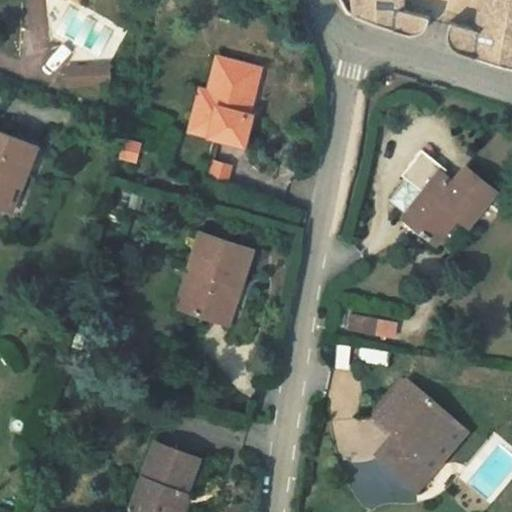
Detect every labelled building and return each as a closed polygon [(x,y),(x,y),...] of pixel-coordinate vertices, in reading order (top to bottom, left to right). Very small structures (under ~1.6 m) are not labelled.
[(347,0),(351,13),(406,30),(412,31),(417,28),(422,6),(403,0),(347,0)] [(511,0),(473,0),(470,20),(445,13),(441,38),(443,43),(511,62),(511,0)] [(238,148),(246,119),(234,115),(247,69),(209,59),(200,90),(193,88),(181,133),(238,148)] [(56,84),(101,82),(101,65),(55,66),(56,84)] [(234,115),(246,119),(259,72),(247,69),(234,115)] [(441,202),(452,212),(480,174),(452,153),(438,173),(423,162),(431,149),(406,132),(385,162),(387,164),(408,179),(392,201),(389,205),(421,229),(441,202)] [(0,184),(1,181),(13,184),(25,145),(0,136),(0,184)] [(408,179),(387,164),(371,185),(392,201),(408,179)] [(0,214),(4,215),(13,184),(1,181),(0,184),(0,214)] [(180,307),(221,321),(246,248),(191,230),(179,263),(191,267),(180,307)] [(180,307),(191,267),(179,263),(165,302),(180,307)] [(349,330),(392,338),(396,321),(352,313),(349,330)] [(380,425),(362,444),(393,472),(442,417),(392,373),(361,406),(380,425)] [(451,426),(442,417),(393,472),(402,481),(451,426)] [(156,511),(166,488),(180,493),(193,457),(141,438),(115,510),(119,511),(156,511)] [(173,511),(180,493),(166,488),(156,511),(173,511)]
